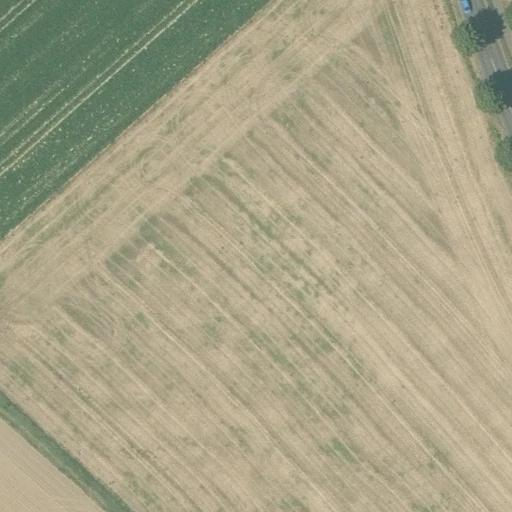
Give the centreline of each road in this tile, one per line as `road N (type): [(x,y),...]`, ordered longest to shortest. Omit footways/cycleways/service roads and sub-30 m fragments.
road 1 (track): [(112,511),(0,410)]
road 2 (secondary): [(511,119),(468,0)]
